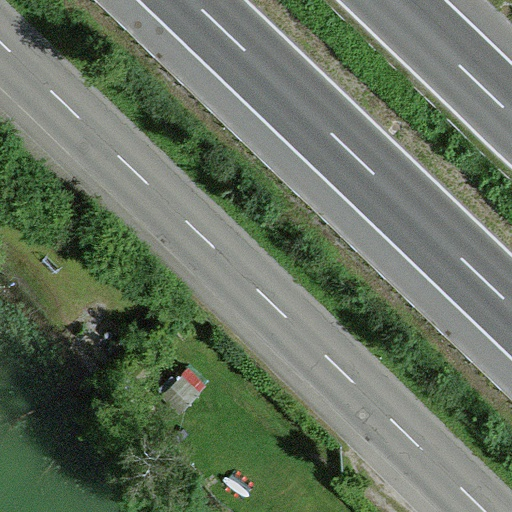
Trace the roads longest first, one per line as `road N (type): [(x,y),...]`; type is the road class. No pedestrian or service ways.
road 1 (secondary): [(485,511),(0,41)]
road 2 (motorway): [(159,0),(511,339)]
road 3 (motorway): [(511,129),(377,0)]
